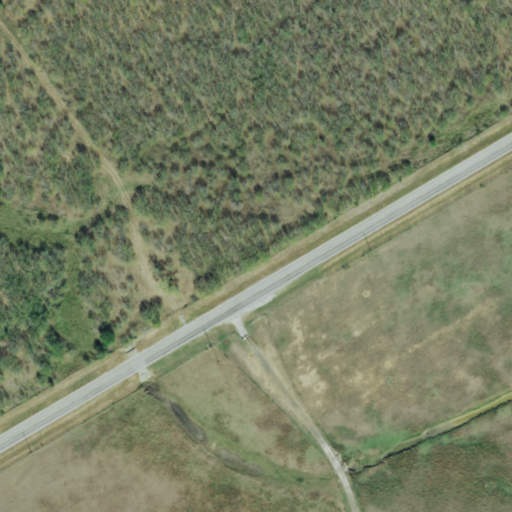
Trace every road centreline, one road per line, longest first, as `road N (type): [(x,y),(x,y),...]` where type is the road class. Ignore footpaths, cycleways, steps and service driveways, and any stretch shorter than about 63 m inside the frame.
road 1 (tertiary): [(0,451),(511,148)]
road 2 (residential): [(231,315),(84,183),(18,48),(0,30)]
